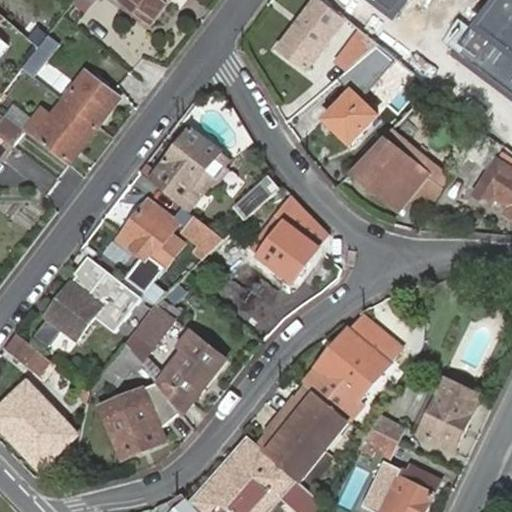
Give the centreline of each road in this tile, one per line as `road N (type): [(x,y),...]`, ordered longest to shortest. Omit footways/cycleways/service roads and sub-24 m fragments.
road 1 (residential): [(395,262),(265,373),(174,479),(71,511)]
road 2 (residential): [(0,318),(207,52)]
road 3 (residential): [(395,262),(360,241),(280,154),(231,70),(207,52)]
